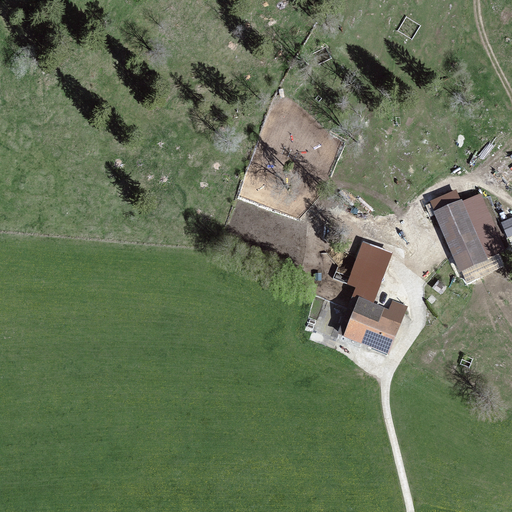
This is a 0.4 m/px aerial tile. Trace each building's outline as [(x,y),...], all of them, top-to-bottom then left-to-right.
[(463,202),(487,260),(506,252),(481,194),(463,202)] [(459,274),(488,262),(487,260),(463,202),(462,201),(433,213),(459,274)] [(368,277),(381,283),(390,262),(377,256),(368,277)] [(337,338),(343,341),(359,299),(373,304),(381,283),(360,274),(356,285),(357,286),(337,338)] [(387,310),(373,304),(359,299),(343,341),(360,348),(362,343),(386,352),(405,307),(391,301),(387,310)]
